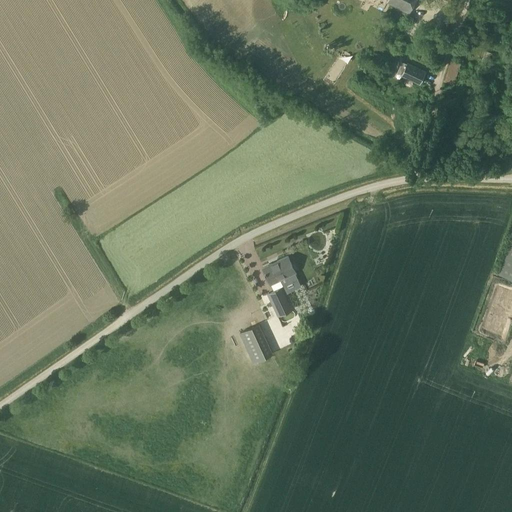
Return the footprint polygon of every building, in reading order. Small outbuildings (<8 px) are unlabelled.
[(388,0),(387,3),(409,13),(415,0),(388,0)] [(253,55),(248,62),(256,68),(261,60),(253,55)] [(407,64),(401,75),(420,84),(426,72),(407,64)] [(102,236),(110,251),(122,244),(114,230),(102,236)] [(511,238),(500,274),(511,278),(511,238)] [(263,268),(270,284),(274,290),(268,293),(278,315),(294,307),(284,286),(298,279),(295,272),(288,256),(263,268)] [(240,333),(251,354),(269,346),(258,324),(240,333)]
